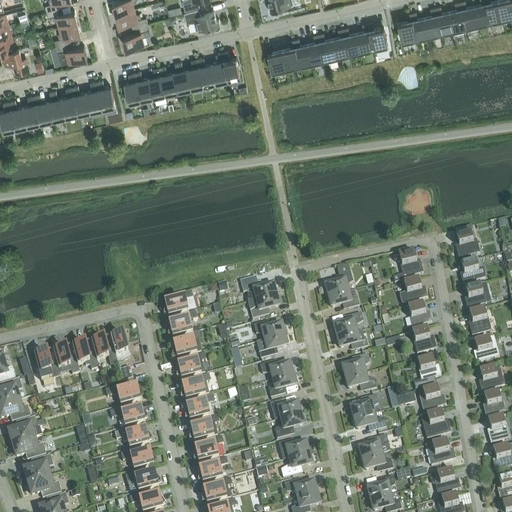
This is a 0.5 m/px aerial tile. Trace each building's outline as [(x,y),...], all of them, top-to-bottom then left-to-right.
[(45,6),(46,12),(59,8),(57,3),(66,0),(48,0),(50,4),(45,6)] [(135,0),(120,0),(113,2),(116,14),(134,9),(133,3),(136,2),(135,0)] [(198,0),(199,0),(183,0),(182,1),(185,10),(200,6),(198,0)] [(278,9),(278,8),(293,4),(291,0),(268,0),(270,5),(267,6),(269,11),(269,12),(270,13),(271,13),(272,14),(273,14),(274,14),(275,14),(276,13),(277,13),(277,12),(278,11),(278,10),(278,9)] [(460,2),(461,8),(467,31),(470,30),(469,25),(477,23),(478,23),(474,8),(474,6),(467,7),(465,0),(460,2)] [(474,6),(474,8),(478,23),(477,23),(479,28),(478,23),(487,21),(488,26),(491,25),(487,8),(485,0),(479,0),(480,4),(474,6)] [(485,0),(487,8),(491,25),(495,24),(493,20),(502,18),(503,22),(504,22),(503,17),(502,18),(500,8),(498,0),(492,1),(491,0),(485,0)] [(511,0),(498,0),(500,8),(502,18),(503,17),(511,16),(511,19),(511,0)] [(449,11),(453,29),(454,34),(455,34),(463,32),(467,31),(461,8),(460,2),(454,3),(456,10),(449,11)] [(435,7),(436,8),(442,36),(445,36),(444,31),(453,29),(449,11),(442,13),(441,6),(435,7)] [(425,17),(429,34),(428,34),(429,39),(430,39),(429,34),(438,32),(439,37),(442,36),(436,8),(435,7),(430,8),(431,15),(425,17)] [(60,14),(59,8),(46,12),(48,18),(53,16),(54,22),(58,21),(60,27),(78,22),(75,10),(60,14)] [(134,9),(116,14),(119,25),(134,21),(135,27),(148,24),(146,18),(141,19),(140,14),(136,15),(134,9)] [(196,30),(211,26),(212,27),(212,28),(213,29),(214,29),(214,30),(215,30),(216,30),(217,30),(218,29),(219,29),(219,28),(220,28),(220,27),(220,26),(221,25),(220,25),(220,24),(219,19),(217,20),(214,11),(200,15),(198,9),(184,13),(187,23),(194,22),(196,30)] [(428,34),(429,34),(425,17),(418,18),(416,12),(411,13),(418,42),(421,41),(420,36),(428,34)] [(418,42),(411,13),(405,14),(407,21),(398,23),(402,41),(413,38),(414,43),(418,42)] [(26,14),(19,16),(21,23),(28,21),(26,14)] [(0,28),(9,26),(5,15),(0,16),(0,28)] [(28,21),(21,23),(23,30),(30,28),(28,21)] [(373,21),(367,23),(374,52),(377,51),(376,46),(388,44),(384,26),(375,28),(373,21)] [(58,34),(59,39),(54,40),(56,46),(68,43),(67,37),(81,33),(78,22),(60,27),(62,33),(58,34)] [(357,32),(361,50),(360,50),(362,55),(361,50),(370,48),(371,53),(374,52),(367,23),(362,24),(363,31),(357,32)] [(126,49),(144,44),(142,38),(146,36),(144,31),(150,30),(148,24),(135,27),(137,33),(123,37),(126,49)] [(9,26),(0,28),(0,41),(12,38),(9,26)] [(352,52),(360,50),(361,50),(357,32),(350,34),(348,27),(343,28),(350,58),(353,57),(352,52)] [(339,36),(332,38),(336,55),(345,54),(346,58),(350,58),(343,28),(337,30),(339,36)] [(324,33),(318,34),(325,63),(328,62),(337,61),(338,60),(336,55),(332,38),(325,40),(324,33)] [(308,44),(312,61),(311,61),(312,66),(313,66),(313,67),(322,65),(322,64),(325,63),(318,34),(313,35),(314,42),(308,44)] [(35,37),(28,38),(30,46),(37,44),(35,37)] [(0,53),(2,53),(15,50),(12,38),(0,41),(0,53)] [(303,63),(311,61),(312,61),(308,44),(301,45),(299,38),(294,40),(300,69),(304,68),(303,63)] [(283,49),(287,67),(288,72),(287,67),(296,65),(297,70),(300,69),(294,40),(288,41),(290,48),(283,49)] [(84,58),(87,57),(84,45),(70,49),(68,43),(56,46),(57,52),(61,64),(70,62),(79,59),(84,58)] [(15,50),(2,53),(6,65),(13,63),(16,73),(29,70),(26,59),(22,60),(19,49),(15,50)] [(287,67),(283,49),(267,53),(271,70),(275,70),(276,75),(279,74),(278,69),(287,67)] [(222,53),(228,80),(241,77),(236,58),(230,59),(228,51),(222,53)] [(228,80),(222,53),(215,54),(217,62),(211,63),(216,83),(228,80)] [(216,83),(211,63),(205,65),(203,57),(197,58),(204,86),(216,83)] [(204,86),(197,58),(191,60),(193,68),(187,69),(191,89),(204,86)] [(191,89),(187,69),(183,70),(181,62),(175,63),(177,71),(173,72),(178,92),(191,89)] [(178,92),(173,72),(167,73),(165,66),(159,67),(165,95),(178,92)] [(165,95),(159,67),(153,68),(154,76),(148,78),(153,97),(165,95)] [(153,97),(148,78),(142,79),(141,71),(134,73),(141,100),(153,97)] [(141,100),(134,73),(128,74),(130,82),(124,83),(128,103),(141,100)] [(103,80),(96,81),(103,109),(115,106),(111,86),(104,88),(103,80)] [(92,91),(86,92),(90,112),(103,109),(96,81),(90,83),(92,91)] [(78,86),(71,87),(78,115),(90,112),(86,92),(80,93),(78,86)] [(246,86),(239,88),(241,94),(248,93),(246,86)] [(67,96),(61,98),(65,117),(78,115),(71,87),(66,88),(67,96)] [(51,100),(48,101),(53,120),(65,117),(61,98),(58,98),(56,91),(49,92),(51,100)] [(40,94),(34,96),(40,123),(53,120),(48,101),(42,102),(40,94)] [(29,105),(23,106),(28,126),(40,123),(34,96),(27,97),(29,105)] [(15,100),(9,101),(15,129),(28,126),(23,106),(17,108),(15,100)] [(0,119),(3,132),(15,129),(9,101),(3,103),(5,111),(0,111),(0,119)] [(458,260),(461,259),(480,254),(476,241),(473,242),(471,233),(473,232),(473,231),(471,232),(470,230),(473,229),(472,226),(455,230),(456,236),(455,236),(455,237),(456,237),(458,246),(455,247),(458,260)] [(414,253),(415,252),(393,258),(399,257),(401,266),(400,266),(403,275),(393,278),(395,284),(405,281),(404,279),(423,274),(420,261),(416,262),(414,253)] [(463,274),(460,275),(463,285),(486,279),(483,269),(478,270),(476,261),(478,260),(460,265),(461,265),(463,274)] [(369,261),(362,263),(364,270),(371,268),(369,261)] [(340,283),(326,286),(327,290),(326,290),(328,298),(348,292),(346,286),(353,283),(350,274),(351,274),(349,266),(337,269),(339,277),(340,283)] [(420,279),(401,284),(402,285),(404,284),(406,293),(405,294),(408,304),(427,298),(425,288),(421,289),(419,280),(420,280),(420,279)] [(273,285),(258,289),(257,283),(245,287),(248,296),(248,302),(248,304),(277,296),(275,289),(274,289),(273,285)] [(468,299),(464,299),(467,310),(486,304),(491,303),(486,284),(482,285),(482,284),(464,289),(464,290),(465,289),(468,299)] [(177,302),(164,306),(164,299),(163,315),(168,315),(168,318),(188,312),(186,305),(185,301),(193,299),(191,292),(176,296),(177,302)] [(346,304),(348,310),(359,307),(357,298),(350,298),(348,292),(328,298),(329,305),(331,304),(332,308),(346,304)] [(248,304),(252,320),(266,317),(264,311),(279,307),(278,303),(279,303),(277,296),(248,304)] [(424,304),(406,308),(406,309),(408,308),(411,318),(409,318),(412,328),(432,323),(429,313),(425,314),(423,305),(424,304)] [(469,314),(472,323),(468,324),(472,337),(491,332),(488,319),(487,319),(484,310),(486,309),(468,314),(469,314)] [(181,323),(169,327),(169,320),(168,320),(168,336),(172,336),(173,339),(193,333),(191,326),(190,326),(189,322),(198,320),(196,313),(180,317),(181,323)] [(356,333),(355,327),(363,322),(361,314),(347,318),(349,323),(334,327),(335,331),(334,331),(336,338),(356,333)] [(282,328),(281,325),(267,329),(265,323),(253,326),(256,335),(263,335),(265,341),(285,335),(283,328),(282,328)] [(218,327),(222,340),(227,338),(225,325),(218,327)] [(428,328),(410,333),(410,334),(412,333),(415,342),(413,343),(417,355),(436,349),(433,337),(429,338),(427,329),(428,329),(428,328)] [(126,346),(126,333),(113,332),(113,336),(110,337),(113,349),(114,348),(116,357),(123,355),(123,354),(128,353),(126,346)] [(186,344),(173,348),(173,341),(172,357),(176,357),(177,359),(197,354),(201,353),(198,341),(202,340),(200,333),(184,338),(186,344)] [(365,339),(358,339),(356,333),(336,338),(338,345),(339,345),(340,349),(354,345),(356,351),(368,348),(365,339)] [(266,347),(258,351),(260,360),(274,356),(272,350),(287,346),(286,343),(287,343),(285,335),(265,341),(266,347)] [(103,338),(103,337),(94,337),(94,341),(91,342),(94,353),(95,353),(97,361),(104,360),(104,359),(108,358),(110,366),(118,364),(116,357),(114,348),(113,349),(107,350),(103,338)] [(494,337),(473,343),(474,343),(477,352),(473,353),(476,363),(499,357),(494,338),(494,337)] [(237,340),(230,343),(231,349),(239,347),(237,340)] [(90,367),(91,371),(99,369),(97,361),(95,353),(94,353),(88,355),(84,342),(84,341),(75,341),(74,345),(72,346),(75,357),(76,357),(78,366),(85,364),(86,367),(90,367)] [(65,347),(65,346),(55,346),(55,350),(53,350),(56,362),(59,370),(66,369),(66,371),(71,371),(72,375),(80,373),(78,366),(76,357),(75,357),(68,359),(65,347)] [(56,362),(49,364),(46,351),(46,350),(36,350),(36,354),(34,355),(37,365),(36,373),(39,373),(41,383),(61,378),(59,370),(56,362)] [(205,374),(202,362),(206,361),(204,354),(188,359),(190,365),(177,368),(177,362),(176,378),(181,378),(181,380),(205,374)] [(367,355),(356,358),(357,364),(343,368),(344,371),(342,372),(344,379),(365,374),(363,368),(370,364),(367,355)] [(0,383),(15,379),(12,369),(6,370),(2,357),(0,357),(0,383)] [(419,372),(421,382),(413,384),(415,391),(436,385),(435,379),(441,377),(438,367),(435,368),(432,358),(433,358),(415,362),(415,363),(418,362),(420,372),(419,372)] [(241,360),(233,362),(235,370),(243,367),(241,360)] [(275,368),(273,362),(260,366),(262,375),(271,375),(273,380),(293,375),(291,368),(290,368),(289,364),(275,368)] [(479,383),(481,393),(504,387),(499,367),(478,372),(478,373),(480,373),(482,382),(479,383)] [(119,371),(123,382),(133,379),(130,368),(119,371)] [(365,392),(374,390),(376,389),(374,379),(366,379),(365,374),(344,379),(346,386),(347,386),(348,389),(363,386),(365,392)] [(211,382),(209,375),(193,379),(194,386),(182,389),(182,383),(181,383),(181,399),(185,399),(186,401),(209,395),(206,383),(211,382)] [(268,390),(271,399),(282,396),(281,390),(295,386),(294,382),(295,382),(293,375),(273,380),(274,386),(268,390)] [(0,392),(0,405),(19,400),(16,392),(22,390),(19,380),(1,385),(2,392),(0,392)] [(113,396),(116,400),(119,400),(121,407),(141,401),(140,399),(143,397),(138,389),(125,392),(123,386),(105,391),(107,398),(113,396)] [(438,387),(418,392),(418,393),(423,412),(446,406),(443,396),(440,397),(437,388),(439,387),(438,387)] [(501,392),(482,397),(483,397),(484,397),(486,406),(483,407),(486,417),(505,412),(501,398),(500,399),(499,393),(501,392)] [(213,396),(197,400),(199,406),(186,410),(186,403),(185,403),(185,419),(189,420),(190,422),(213,416),(210,404),(215,403),(213,396)] [(372,408),(378,405),(376,396),(364,399),(366,405),(351,409),(352,412),(351,413),(353,420),(373,414),(372,408)] [(403,397),(396,399),(398,406),(405,405),(403,397)] [(0,405),(0,415),(1,419),(10,417),(12,423),(30,417),(27,407),(21,409),(19,400),(0,405)] [(281,401),(270,404),(272,414),(280,414),(281,420),(302,414),(300,407),(299,408),(298,404),(283,408),(281,401)] [(143,410),(142,410),(130,414),(128,408),(110,413),(112,419),(118,418),(120,422),(123,421),(125,428),(145,423),(144,420),(148,418),(143,410)] [(421,418),(427,440),(451,434),(447,421),(444,422),(441,412),(443,412),(442,412),(420,417),(420,418),(421,418)] [(275,430),(277,440),(291,436),(289,429),(303,425),(302,422),(303,422),(302,414),(281,420),(283,426),(275,430)] [(373,432),(386,428),(384,420),(375,420),(373,414),(353,420),(355,427),(356,427),(357,430),(371,426),(373,432)] [(490,431),(487,432),(490,445),(510,439),(507,426),(505,427),(503,418),(505,417),(505,416),(487,421),(487,422),(488,422),(490,431)] [(219,424),(217,417),(201,421),(203,427),(190,431),(190,424),(189,440),(193,440),(194,443),(218,436),(215,425),(219,424)] [(9,432),(13,445),(34,439),(32,430),(38,429),(35,418),(16,424),(18,430),(9,432)] [(255,419),(246,421),(248,428),(256,425),(255,419)] [(147,432),(134,435),(132,429),(114,434),(116,441),(122,439),(125,443),(127,442),(129,450),(149,444),(149,442),(152,440),(147,432)] [(380,449),(388,445),(386,436),(372,440),(374,445),(359,449),(360,453),(359,453),(361,460),(382,455),(380,449)] [(206,442),(207,448),(194,452),(195,445),(194,445),(194,461),(198,461),(198,464),(218,458),(216,451),(215,447),(223,444),(222,438),(206,442)] [(13,445),(17,458),(25,455),(27,461),(46,456),(43,445),(36,447),(34,439),(13,445)] [(426,447),(431,467),(455,460),(453,450),(449,451),(447,442),(448,441),(426,447)] [(290,442),(278,445),(281,454),(288,454),(289,459),(310,454),(308,447),(307,447),(306,443),(291,447),(290,442)] [(511,445),(492,451),(493,451),(496,460),(492,461),(495,471),(511,466),(511,445)] [(132,464),(134,471),(154,466),(153,464),(157,461),(152,453),(151,454),(140,457),(138,450),(121,455),(123,462),(131,460),(132,464)] [(404,451),(397,453),(398,456),(402,459),(406,458),(404,451)] [(250,453),(243,454),(246,463),(252,461),(250,453)] [(281,471),(283,479),(299,475),(297,469),(311,465),(310,461),(312,461),(310,454),(289,459),(291,465),(281,471)] [(381,473),(393,470),(390,461),(383,461),(382,455),(361,460),(363,468),(364,467),(365,471),(380,467),(381,473)] [(24,471),(28,483),(49,477),(47,469),(53,467),(50,456),(31,462),(33,468),(24,471)] [(226,458),(210,463),(211,469),(199,472),(199,466),(198,466),(198,482),(202,482),(203,484),(223,479),(221,472),(220,472),(219,468),(228,465),(226,458)] [(262,468),(256,469),(258,478),(264,476),(262,468)] [(425,469),(412,472),(414,478),(427,475),(425,469)] [(438,496),(460,490),(458,479),(454,480),(452,471),(453,471),(453,470),(435,475),(435,476),(437,475),(439,484),(435,485),(438,496)] [(141,472),(125,477),(127,484),(130,495),(138,493),(158,487),(158,485),(161,483),(156,475),(143,479),(141,472)] [(511,475),(497,480),(498,480),(501,489),(497,490),(500,500),(511,497),(511,475)] [(28,483),(32,496),(41,493),(42,499),(61,494),(58,483),(52,485),(49,477),(28,483)] [(117,477),(107,480),(109,487),(119,484),(117,477)] [(389,490),(395,486),(392,477),(381,480),(382,486),(368,490),(369,494),(368,494),(370,501),(390,496),(389,490)] [(232,486),(230,479),(214,483),(216,490),(203,493),(203,487),(202,503),(206,503),(207,505),(231,499),(227,487),(232,486)] [(298,481),(284,485),(287,493),(296,493),(297,499),(318,493),(316,486),(315,487),(314,483),(299,487),(298,481)] [(291,509),(291,511),(306,511),(305,508),(320,505),(319,501),(320,501),(318,493),(297,499),(299,505),(291,509)] [(141,507),(142,511),(151,511),(163,509),(162,507),(166,504),(161,496),(160,497),(147,500),(146,494),(130,498),(132,505),(140,503),(141,507)] [(40,509),(40,511),(63,511),(62,507),(69,505),(65,495),(47,500),(48,506),(40,509)] [(457,495),(436,500),(436,501),(437,501),(439,511),(464,511),(462,504),(458,505),(456,496),(457,495)] [(389,511),(395,511),(401,510),(399,501),(392,501),(390,496),(370,501),(372,508),(373,508),(374,511),(388,508),(389,511)] [(232,511),(232,508),(236,507),(234,500),(218,504),(220,511),(214,511),(207,511),(208,507),(207,508),(206,511),(232,511)] [(511,511),(511,501),(501,504),(501,505),(502,505),(504,511),(511,511)]
